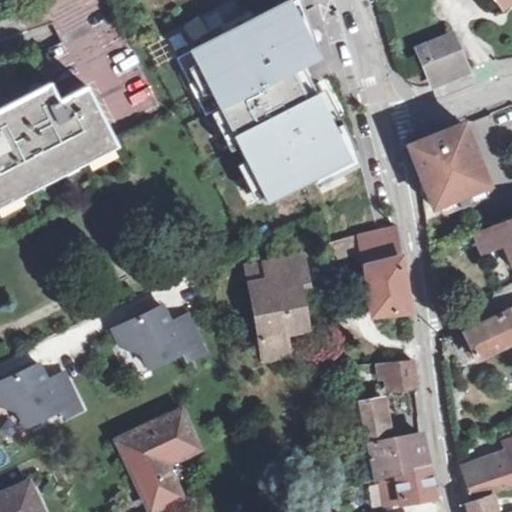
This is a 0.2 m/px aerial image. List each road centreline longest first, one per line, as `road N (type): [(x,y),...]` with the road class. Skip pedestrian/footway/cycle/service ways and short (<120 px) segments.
road 1 (residential): [(451,511),(424,331)]
road 2 (residential): [(391,122),(349,0)]
road 3 (residential): [(391,122),(511,87)]
